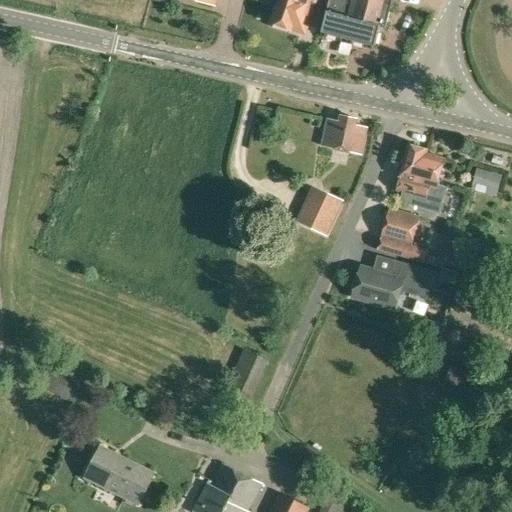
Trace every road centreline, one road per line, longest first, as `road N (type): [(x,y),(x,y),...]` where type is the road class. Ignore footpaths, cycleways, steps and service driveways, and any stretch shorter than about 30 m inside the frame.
road 1 (unknown): [(392,106),(280,387),(299,434),(334,456)]
road 2 (tertiary): [(0,21),(371,102)]
road 3 (tertiary): [(371,102),(498,129)]
